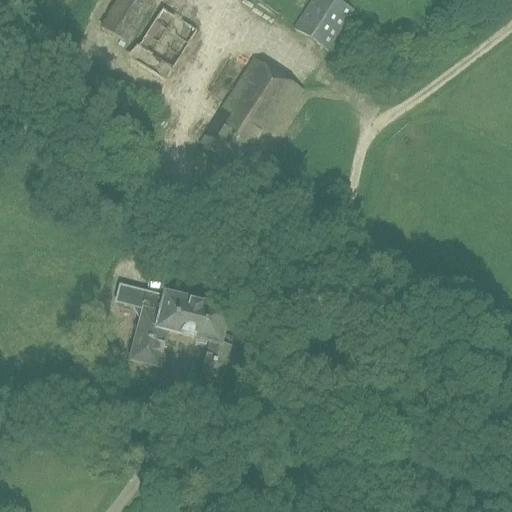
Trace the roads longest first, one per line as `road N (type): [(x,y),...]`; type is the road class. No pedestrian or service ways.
road 1 (unclassified): [(357,496),(271,453),(160,438),(108,511)]
road 2 (unclassified): [(316,319),(234,242),(164,193)]
road 3 (unclassified): [(316,319),(368,133)]
road 4 (unclassified): [(357,496),(369,422),(316,319)]
